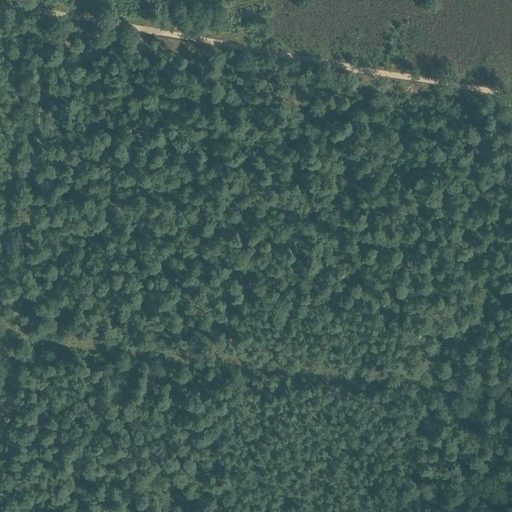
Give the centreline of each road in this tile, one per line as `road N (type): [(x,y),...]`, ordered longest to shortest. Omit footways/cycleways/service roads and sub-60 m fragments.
road 1 (track): [(0,2),(511,97)]
road 2 (track): [(52,11),(16,340)]
road 3 (track): [(0,507),(16,340)]
road 4 (track): [(161,0),(205,10),(286,0)]
